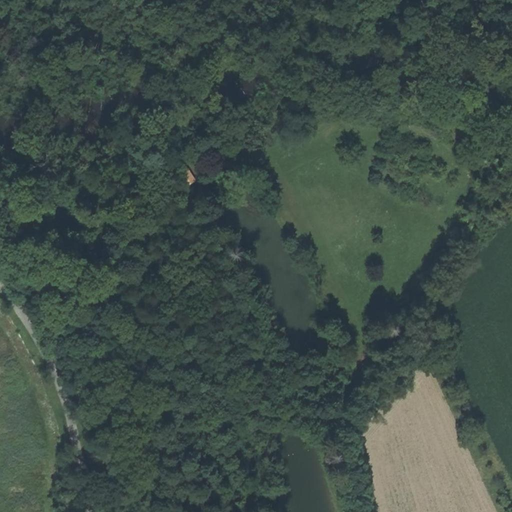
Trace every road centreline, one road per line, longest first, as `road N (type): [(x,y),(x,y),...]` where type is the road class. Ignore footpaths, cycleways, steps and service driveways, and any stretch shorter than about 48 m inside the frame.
road 1 (track): [(43,344),(63,334),(98,337),(255,411),(327,417),(360,386),(363,350)]
road 2 (unclassified): [(0,290),(43,344),(69,409),(81,511)]
